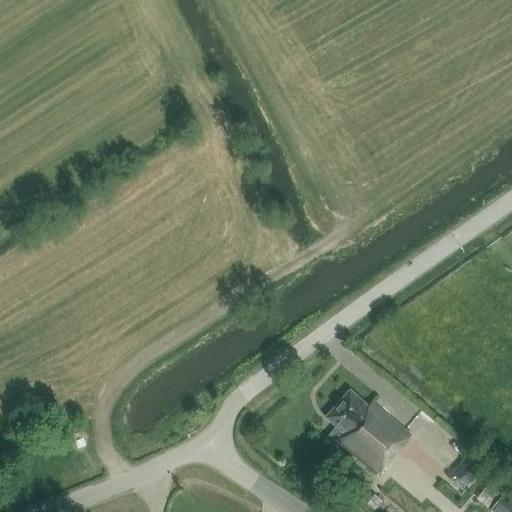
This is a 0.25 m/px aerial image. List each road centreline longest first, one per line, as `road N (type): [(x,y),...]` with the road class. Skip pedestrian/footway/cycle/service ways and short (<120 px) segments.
road 1 (tertiary): [(209,446),(236,402),(272,371),(511,201)]
road 2 (tertiary): [(209,446),(41,511)]
